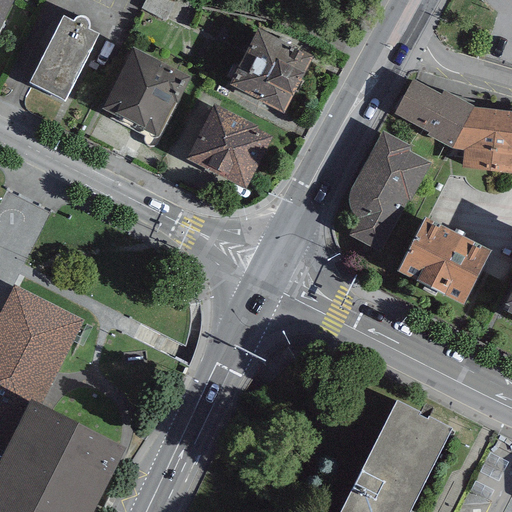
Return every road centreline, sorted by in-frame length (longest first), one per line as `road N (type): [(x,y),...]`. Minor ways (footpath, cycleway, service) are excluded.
road 1 (residential): [(0,132),(272,266)]
road 2 (primary): [(154,511),(272,266)]
road 3 (residential): [(272,266),(511,387)]
road 4 (primary): [(272,266),(375,58)]
road 5 (residential): [(375,58),(210,0)]
